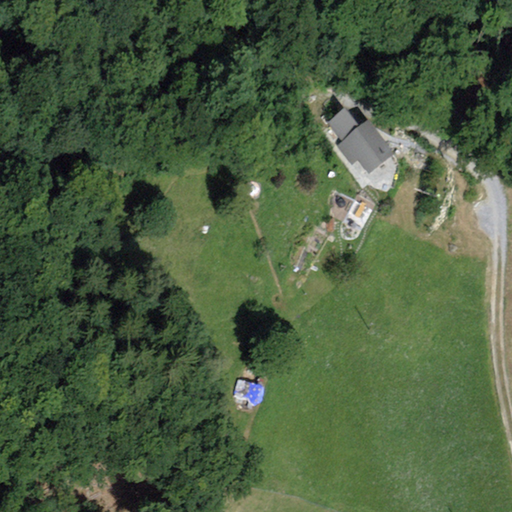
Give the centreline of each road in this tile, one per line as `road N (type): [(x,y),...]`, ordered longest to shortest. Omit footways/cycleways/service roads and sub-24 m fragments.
road 1 (track): [(511,436),(495,369),(496,171),(450,118),(379,79),(352,50),(337,0)]
road 2 (track): [(496,188),(439,135),(343,105)]
